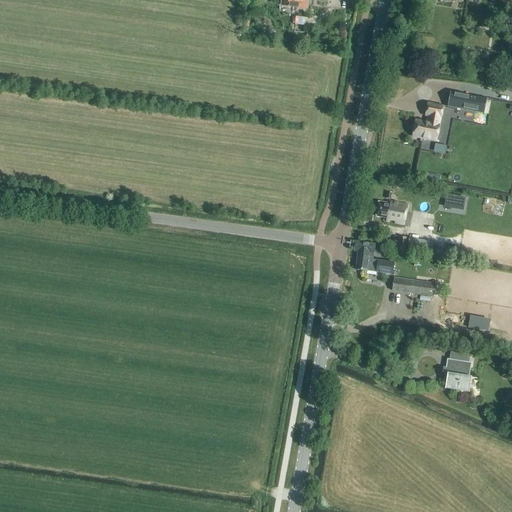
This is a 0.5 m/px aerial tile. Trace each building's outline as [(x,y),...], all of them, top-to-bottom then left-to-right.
[(487,100),(460,95),(457,110),(469,112),(484,115),(487,100)] [(428,124),(416,121),(413,138),(436,142),(440,126),(439,126),(440,120),(441,120),(443,107),(427,104),(425,117),(429,118),(428,124)] [(445,202),(455,204),(456,197),(446,195),(445,202)] [(462,207),(495,213),(497,201),(464,195),(462,207)] [(378,203),(375,217),(386,219),(386,222),(404,226),(408,206),(387,202),(387,204),(378,203)] [(399,238),(397,253),(405,253),(406,239),(399,238)] [(431,256),(433,243),(409,239),(407,252),(431,256)] [(376,273),(392,276),(393,264),(378,262),(373,261),(374,255),(373,255),(375,245),(355,243),(354,252),(358,253),(355,271),(367,272),(376,273)] [(446,256),(465,259),(466,249),(447,246),(446,256)] [(434,298),(436,285),(394,279),(392,292),(434,298)] [(487,321),(471,318),(469,328),(485,331),(487,321)] [(447,360),(445,370),(448,371),(445,390),(469,393),(471,379),(469,378),(471,364),(468,363),(470,356),(450,353),(449,360),(447,360)]
